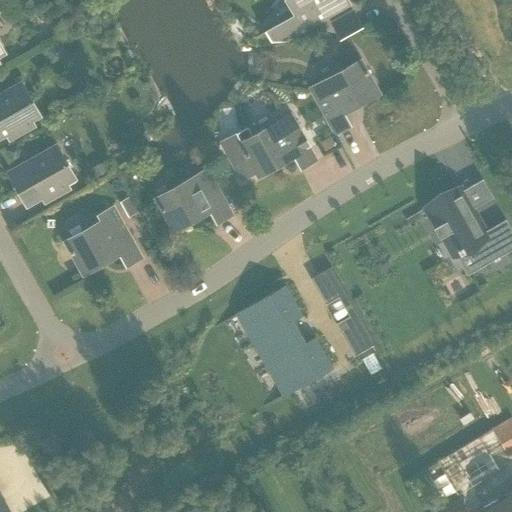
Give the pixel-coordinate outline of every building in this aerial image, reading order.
[(286,40),(350,4),(347,0),(287,0),(296,14),(268,30),(274,40),(286,40)] [(362,26),(353,10),(332,22),(341,37),(362,26)] [(344,113),(380,93),(362,59),(311,88),(336,133),(351,125),(344,113)] [(22,82),(0,94),(0,137),(14,129),(17,135),(34,125),(31,120),(40,115),(22,82)] [(256,171),(259,176),(295,156),(302,168),(317,160),(291,114),(252,136),(247,127),(221,142),(242,179),(256,171)] [(330,137),(321,142),(325,150),(335,145),(330,137)] [(18,144),(7,150),(14,161),(20,157),(22,151),(18,144)] [(57,145),(9,172),(28,204),(49,192),(52,198),(69,188),(66,183),(75,178),(57,145)] [(156,198),(175,231),(211,211),(218,223),(233,215),(207,169),(156,198)] [(427,207),(438,226),(436,228),(441,236),(444,235),(454,254),(470,245),(482,265),(511,248),(511,229),(507,220),(485,232),(468,203),(463,206),(455,191),(427,207)] [(120,254),(127,266),(142,257),(114,207),(99,215),(102,220),(66,241),(84,274),(120,254)] [(286,285),(240,312),(286,393),(333,366),(316,337),(306,343),(293,320),(303,315),(286,285)] [(355,310),(337,321),(348,341),(367,330),(355,310)] [(511,445),(511,416),(439,460),(459,493),(499,469),(492,456),(507,447),(508,448),(511,445)] [(0,511),(11,511),(0,493),(0,511)] [(511,511),(511,494),(482,511),(470,511),(462,497),(436,511),(511,511)]
